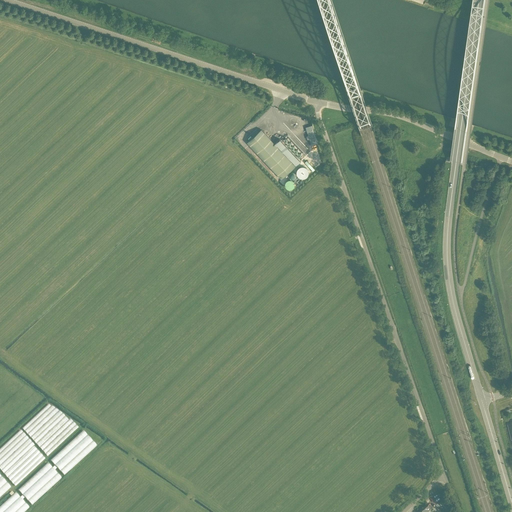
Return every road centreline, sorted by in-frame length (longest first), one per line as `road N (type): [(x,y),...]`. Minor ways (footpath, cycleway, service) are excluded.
road 1 (tertiary): [(481,399),(453,304),(447,239),(479,0)]
road 2 (unclassified): [(444,476),(318,103)]
road 3 (tertiary): [(318,103),(7,0)]
road 4 (tertiary): [(511,161),(403,116),(318,103)]
